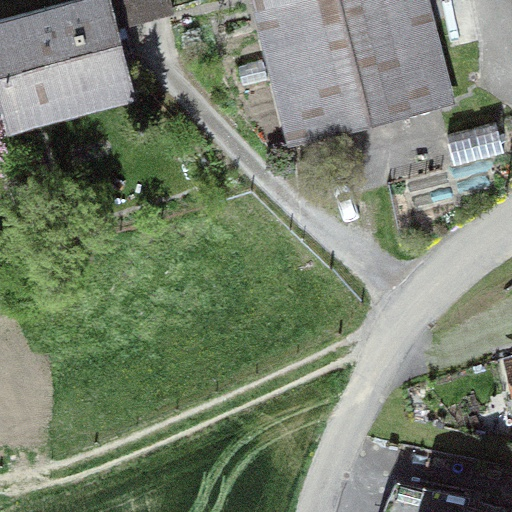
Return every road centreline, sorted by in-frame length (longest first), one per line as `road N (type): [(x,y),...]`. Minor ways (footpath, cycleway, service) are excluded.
road 1 (track): [(0,484),(124,451),(404,324)]
road 2 (residential): [(315,511),(381,357),(454,263),(511,225)]
